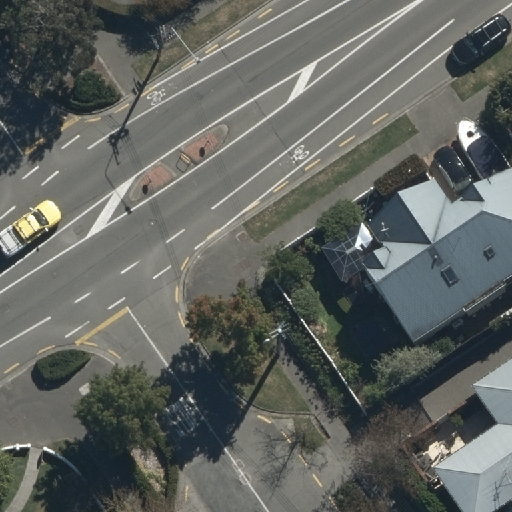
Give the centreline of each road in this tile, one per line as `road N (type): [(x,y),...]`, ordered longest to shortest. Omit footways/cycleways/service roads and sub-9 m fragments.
road 1 (tertiary): [(423,0),(72,236)]
road 2 (residential): [(263,511),(72,236)]
road 3 (residential): [(72,236),(0,128)]
